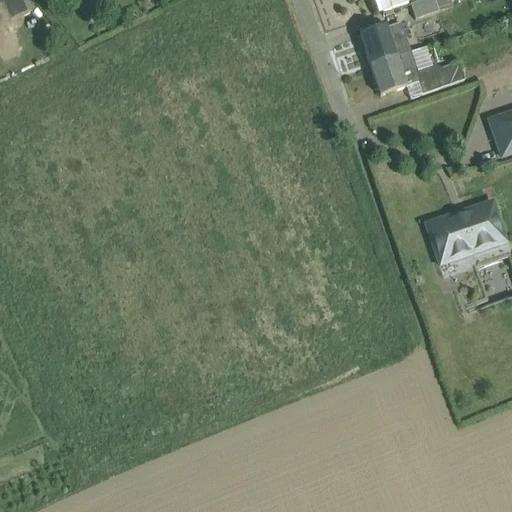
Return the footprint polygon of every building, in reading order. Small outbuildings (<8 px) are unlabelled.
[(95,20),(106,8),(98,0),(89,0),(83,8),(95,20)] [(374,0),(379,14),(408,4),(407,0),(353,0),(354,2),(361,0),(374,0)] [(416,20),(449,10),(454,9),(450,0),(438,0),(434,2),(433,0),(427,0),(411,5),(416,20)] [(359,38),(369,67),(396,58),(411,53),(405,39),(400,24),(359,38)] [(379,98),(389,95),(417,85),(421,96),(463,82),(457,65),(441,71),(435,67),(432,68),(425,48),(411,53),(396,58),(369,67),(379,98)] [(511,114),(489,123),(501,159),(511,154),(511,114)] [(492,204),(425,227),(439,267),(505,244),(492,204)]
